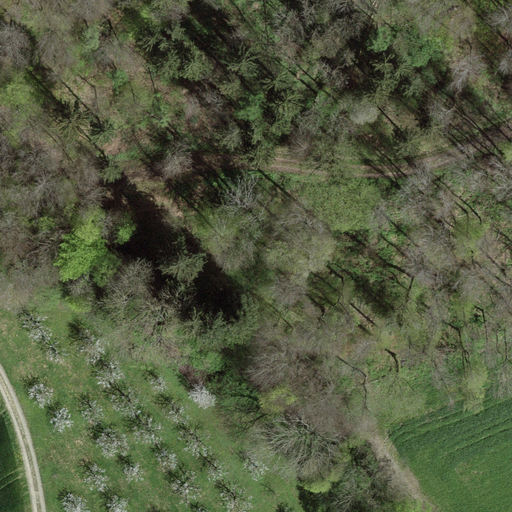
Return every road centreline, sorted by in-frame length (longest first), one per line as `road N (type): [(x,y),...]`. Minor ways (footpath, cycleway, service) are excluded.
road 1 (track): [(155,169),(250,161),(403,170),(511,129)]
road 2 (track): [(37,511),(19,422),(0,376)]
